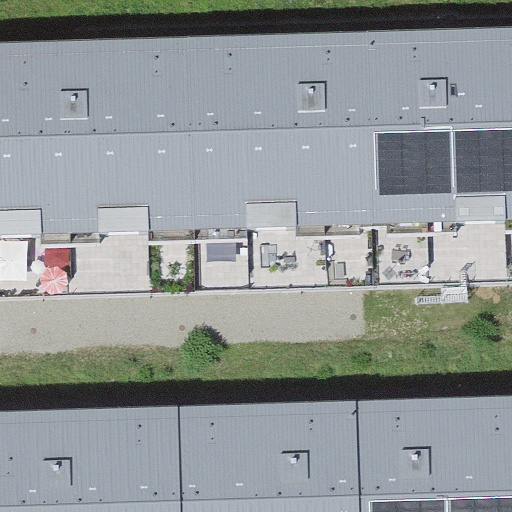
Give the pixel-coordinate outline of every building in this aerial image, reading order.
[(456,227),(505,225),(505,208),(511,208),(511,47),(371,52),(376,229),(390,229),(390,212),(455,210),(456,227)] [(361,213),(362,230),(376,229),(371,52),(192,57),(197,218),(246,216),(247,233),(296,232),(295,215),(361,213)] [(192,57),(0,63),(0,240),(41,239),(40,222),(99,221),(99,238),(148,236),(148,219),(197,218),(192,57)] [(0,301),(511,285),(511,208),(505,208),(505,225),(456,227),(455,210),(390,212),(390,229),(376,229),(362,230),(361,213),(295,215),(296,232),(247,233),(246,216),(197,218),(148,219),(148,236),(99,238),(99,221),(40,222),(41,239),(0,240),(0,301)] [(511,511),(511,415),(353,420),(356,511),(511,511)] [(356,511),(353,420),(175,425),(177,511),(356,511)] [(177,511),(175,425),(0,430),(0,511),(177,511)]
